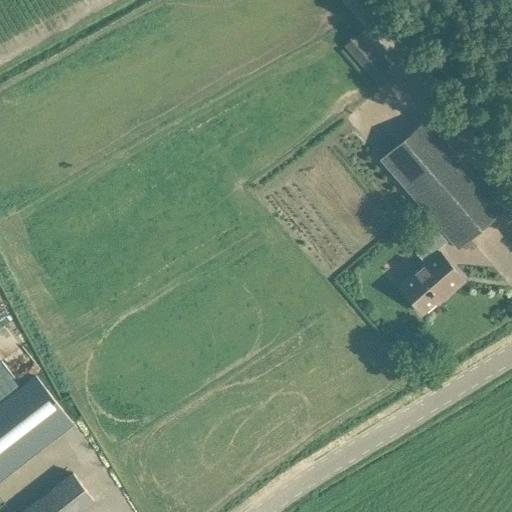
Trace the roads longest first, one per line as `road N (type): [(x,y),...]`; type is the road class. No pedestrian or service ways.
road 1 (unclassified): [(263,511),(511,353)]
road 2 (unknown): [(0,485),(74,443),(119,511)]
